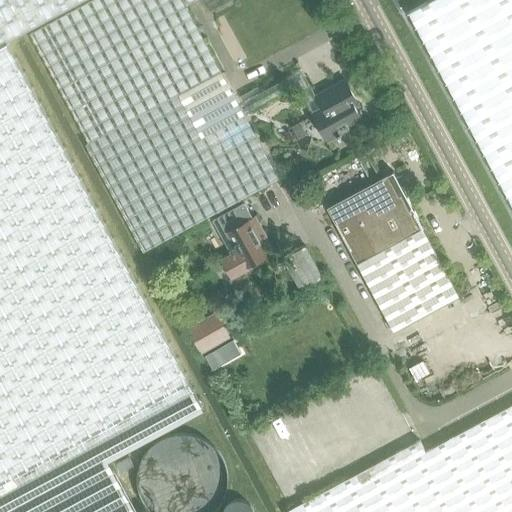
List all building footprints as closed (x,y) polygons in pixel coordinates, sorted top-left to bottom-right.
[(0,0),(0,511),(137,511),(109,458),(204,407),(8,40),(82,0),(0,0)] [(221,72),(221,71),(185,7),(197,0),(92,0),(30,34),(89,143),(86,145),(143,251),(238,200),(279,178),(221,72)] [(511,0),(431,0),(408,12),(511,204),(511,0)] [(362,123),(347,95),(352,93),(345,79),(317,95),(323,107),(318,110),(319,112),(312,116),(326,142),(336,137),(337,138),(342,136),(341,134),(362,123)] [(459,296),(415,213),(393,171),(327,206),(394,331),(459,296)] [(270,254),(276,250),(260,223),(255,226),(251,220),(242,205),(222,217),(231,232),(224,236),(234,254),(223,260),(234,279),(251,269),(250,266),(270,254)] [(298,289),(322,278),(307,245),(283,257),(298,289)] [(219,312),(191,328),(203,350),(231,335),(219,312)] [(241,353),(233,339),(205,355),(213,369),(241,353)] [(419,441),(286,511),(511,511),(511,405),(425,452),(419,441)]
